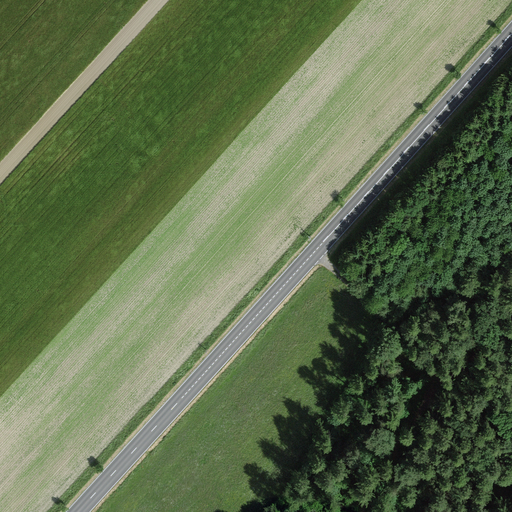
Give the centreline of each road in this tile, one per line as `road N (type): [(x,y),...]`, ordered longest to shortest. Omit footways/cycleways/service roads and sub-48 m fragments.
road 1 (primary): [(77,511),(511,32)]
road 2 (track): [(360,511),(444,377),(511,324)]
road 3 (track): [(444,377),(314,251)]
